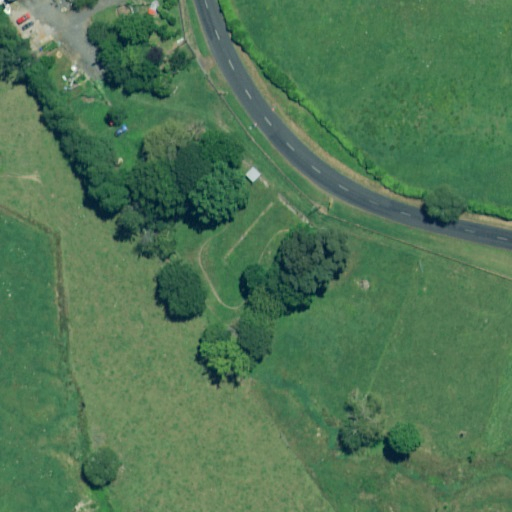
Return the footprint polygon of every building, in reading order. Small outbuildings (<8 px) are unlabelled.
[(77,74),(69,63),(61,69),(70,80),(77,74)] [(114,111),(106,117),(113,127),(121,122),(114,111)] [(141,118),(129,125),(135,134),(147,126),(141,118)] [(146,129),(136,135),(144,146),(153,140),(146,129)] [(255,167),(248,174),(257,183),(264,176),(255,167)] [(283,196),(275,203),(285,213),(292,206),(283,196)]
